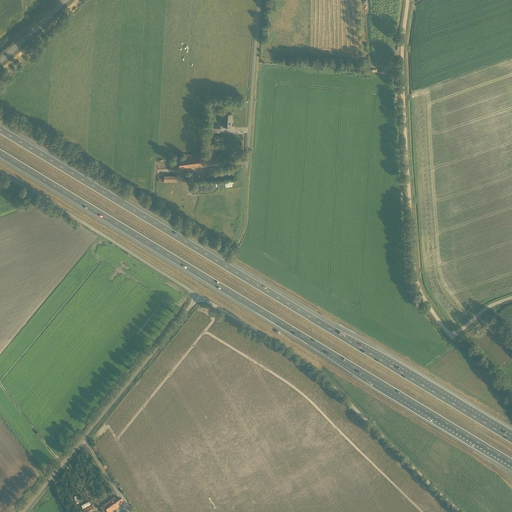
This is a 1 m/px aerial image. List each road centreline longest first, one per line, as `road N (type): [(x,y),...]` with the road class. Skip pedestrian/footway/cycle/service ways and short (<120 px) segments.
road 1 (motorway): [(511,439),(0,128)]
road 2 (motorway): [(0,154),(511,463)]
road 3 (unclassified): [(459,511),(316,369),(198,295)]
road 4 (track): [(407,0),(407,183),(414,274),(426,296)]
road 5 (unclassified): [(19,511),(198,295)]
road 6 (unclassified): [(0,172),(198,295)]
road 7 (unclassified): [(248,160),(261,0)]
